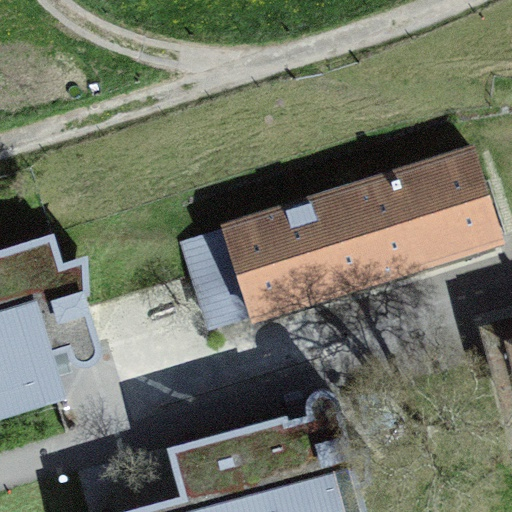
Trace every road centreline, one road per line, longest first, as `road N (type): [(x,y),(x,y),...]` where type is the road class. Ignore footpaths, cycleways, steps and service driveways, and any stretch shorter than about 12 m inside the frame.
road 1 (track): [(458,0),(0,145)]
road 2 (track): [(269,60),(134,46),(64,20),(48,0)]
road 3 (residential): [(511,282),(322,334)]
